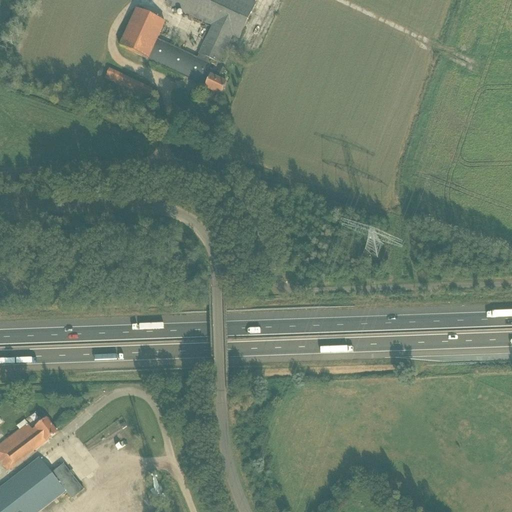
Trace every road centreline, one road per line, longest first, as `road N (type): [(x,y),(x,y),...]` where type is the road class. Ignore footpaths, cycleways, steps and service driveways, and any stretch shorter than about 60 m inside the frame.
road 1 (unclassified): [(0,171),(190,168),(239,208),(269,276),(289,292),(511,285)]
road 2 (motorway): [(0,360),(511,341)]
road 3 (motorway): [(511,316),(0,333)]
road 4 (unclassified): [(247,511),(224,435),(213,259),(198,231),(177,213),(0,207)]
road 5 (unclassified): [(193,511),(144,397),(120,394),(65,432)]
road 6 (track): [(385,221),(190,168)]
